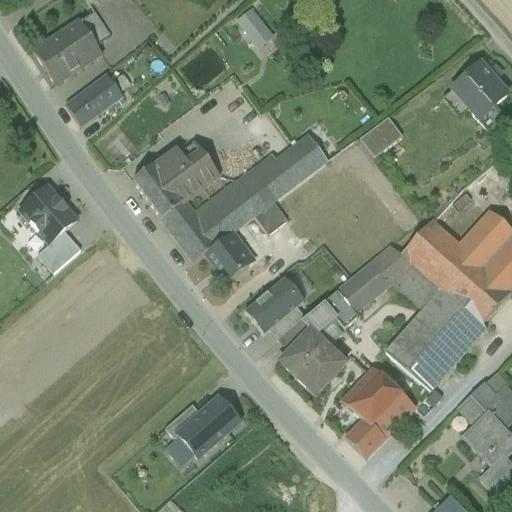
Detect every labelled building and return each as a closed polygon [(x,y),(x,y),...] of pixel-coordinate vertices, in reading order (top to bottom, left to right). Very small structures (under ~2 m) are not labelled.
[(251,10),(235,23),(257,51),(274,38),(251,10)] [(93,16),(80,25),(86,33),(99,24),(93,16)] [(99,24),(86,33),(97,49),(110,40),(99,24)] [(80,25),(34,56),(57,89),(103,58),(97,49),(86,33),(80,25)] [(507,100),(481,70),(453,95),(479,125),(507,100)] [(137,90),(126,75),(117,81),(129,96),(137,90)] [(106,80),(66,111),(83,133),(123,102),(106,80)] [(373,161),(402,139),(387,120),(359,142),(373,161)] [(307,142),(240,193),(258,217),(271,207),(326,165),(307,142)] [(495,143),(476,159),(485,169),(503,152),(495,143)] [(182,157),(155,177),(180,210),(186,206),(219,181),(194,148),(182,157)] [(178,152),(151,172),(155,177),(182,157),(178,152)] [(155,177),(151,172),(131,187),(160,225),(180,210),(155,177)] [(195,218),(186,206),(180,210),(160,225),(192,268),(204,259),(203,259),(253,222),(258,217),(240,193),(235,188),(195,218)] [(47,190),(16,216),(47,252),(78,226),(47,190)] [(511,237),(462,196),(435,227),(463,252),(485,272),(505,249),(511,255),(511,237)] [(271,207),(258,217),(253,222),(267,241),(286,226),(271,207)] [(404,257),(403,259),(413,268),(433,286),(463,252),(435,227),(433,225),(404,257)] [(231,238),(203,259),(204,259),(225,288),(248,270),(238,257),(243,254),(231,238)] [(404,257),(394,249),(380,261),(397,281),(413,268),(403,259),(404,257)] [(485,272),(463,252),(433,286),(441,293),(482,330),(511,296),(511,255),(505,249),(485,272)] [(380,261),(336,298),(354,317),(397,281),(380,261)] [(284,284),(243,318),(262,340),(268,336),(295,313),(303,307),(284,284)] [(441,293),(371,376),(415,414),(430,395),(485,332),(482,330),(441,293)] [(308,336),(313,341),(336,323),(343,331),(356,321),(354,317),(336,298),(304,324),(300,327),(308,336)] [(300,327),(304,324),(295,313),(268,336),(277,346),(300,327)] [(300,327),(277,346),(287,357),(308,336),(300,327)] [(278,368),(313,400),(342,367),(313,341),(308,336),(287,357),(278,368)] [(415,414),(371,376),(341,406),(363,425),(346,443),(368,464),(413,415),(415,414)] [(483,391),(459,414),(475,431),(491,416),(486,411),(495,403),(483,391)] [(475,431),(463,442),(492,473),(481,484),(500,504),(511,493),(511,475),(503,466),(511,457),(511,447),(502,437),(511,427),(511,401),(505,394),(495,403),(486,411),(491,416),(475,431)] [(415,414),(413,415),(422,423),(439,403),(430,395),(415,414)] [(217,404),(175,440),(196,464),(233,432),(238,428),(217,404)] [(458,511),(449,502),(437,511),(458,511)]
